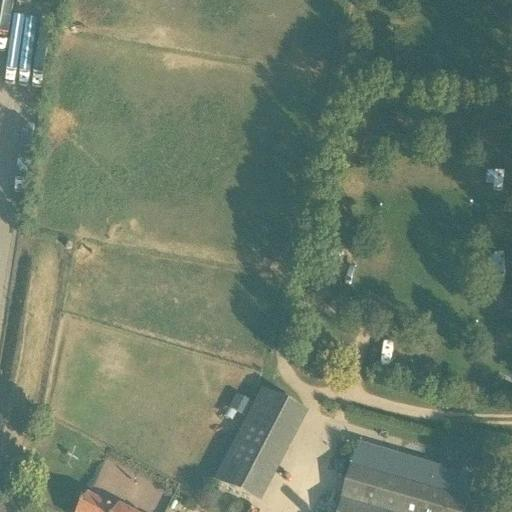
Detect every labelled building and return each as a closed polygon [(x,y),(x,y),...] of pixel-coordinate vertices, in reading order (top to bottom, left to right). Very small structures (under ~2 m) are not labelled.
[(511,353),(511,333),(492,333),(491,353),(511,353)] [(498,390),(511,397),(511,387),(502,382),(498,390)] [(262,393),(215,484),(261,508),(308,416),(262,393)] [(356,451),(349,477),(473,511),(482,511),(487,496),(471,492),(473,484),(356,451)] [(117,511),(114,511),(105,507),(88,498),(80,511),(124,511),(119,509),(117,511)]
